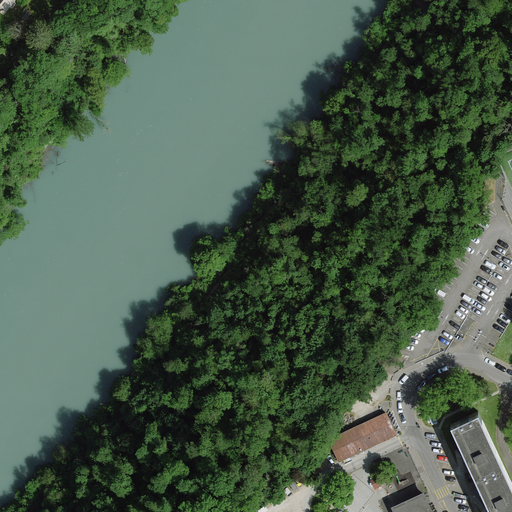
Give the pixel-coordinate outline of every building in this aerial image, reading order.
[(445,406),(430,409),(432,416),(447,413),(445,406)] [(387,414),(329,440),(339,460),(396,434),(387,414)] [(477,486),(503,464),(479,420),(453,433),(477,486)] [(511,511),(511,482),(503,464),(477,486),(489,511),(511,511)] [(396,511),(431,511),(424,494),(395,507),(396,511)]
